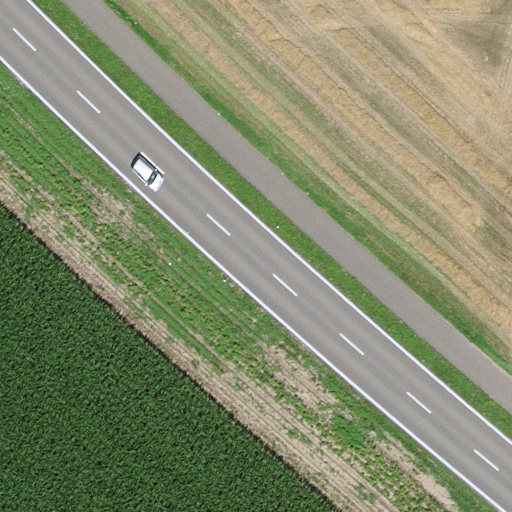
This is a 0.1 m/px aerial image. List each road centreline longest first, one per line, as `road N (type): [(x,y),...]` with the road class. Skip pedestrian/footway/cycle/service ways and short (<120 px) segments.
road 1 (primary): [(0,18),(174,188),(511,486)]
road 2 (track): [(75,0),(511,402)]
